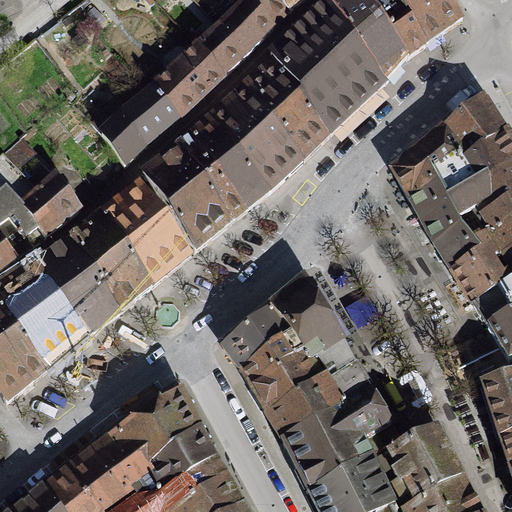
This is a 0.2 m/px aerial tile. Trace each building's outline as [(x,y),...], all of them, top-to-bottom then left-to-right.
[(285,32),(251,0),(207,47),(237,79),(285,32)] [(281,0),(250,0),(251,0),(285,32),(302,17),(281,0)] [(281,0),(302,17),(319,0),(281,0)] [(408,28),(381,0),(355,0),(339,13),(379,52),(408,28)] [(423,14),(411,0),(381,0),(408,28),(423,14)] [(434,0),(411,0),(423,14),(438,4),(434,0)] [(434,0),(438,4),(461,39),(479,27),(460,0),(434,0)] [(438,4),(423,14),(446,50),(461,39),(438,4)] [(379,52),(339,13),(279,70),(317,107),(379,52)] [(423,14),(408,28),(435,61),(446,50),(423,14)] [(408,28),(379,52),(407,85),(435,61),(408,28)] [(237,79),(207,47),(165,87),(195,119),(237,79)] [(379,52),(317,107),(350,143),(407,85),(379,52)] [(317,107),(279,70),(251,92),(329,165),(350,143),(317,107)] [(195,119),(165,87),(133,115),(160,147),(195,119)] [(329,165),(251,92),(226,117),(273,164),(301,192),(329,165)] [(511,143),(511,142),(479,104),(452,127),(481,166),(511,143)] [(160,147),(133,115),(101,142),(128,174),(160,147)] [(273,164),(226,117),(201,140),(245,184),(273,164)] [(511,174),(511,143),(481,166),(452,127),(396,175),(417,217),(466,188),(473,201),(511,174)] [(245,184),(201,140),(179,158),(223,202),(245,184)] [(223,202),(179,158),(148,183),(197,225),(223,202)] [(273,164),(245,184),(272,214),(301,192),(273,164)] [(83,206),(56,172),(21,200),(49,234),(83,206)] [(511,242),(511,174),(473,201),(484,220),(500,249),(511,242)] [(245,184),(223,202),(250,234),(272,214),(245,184)] [(417,217),(437,249),(484,220),(473,201),(466,188),(417,217)] [(0,303),(0,389),(14,410),(204,265),(140,194),(0,303)] [(223,202),(197,225),(227,256),(250,234),(223,202)] [(500,249),(484,220),(437,249),(457,280),(504,256),(500,249)] [(0,272),(20,257),(0,232),(0,272)] [(511,242),(500,249),(504,256),(457,280),(479,319),(511,297),(511,242)] [(312,277),(273,311),(297,334),(319,355),(337,376),(371,358),(312,277)] [(511,363),(511,297),(479,319),(511,363)] [(223,352),(242,379),(297,334),(273,311),(223,352)] [(319,355),(297,334),(242,379),(256,401),(319,355)] [(256,401),(267,423),(337,376),(319,355),(256,401)] [(390,386),(371,358),(337,376),(267,423),(282,449),(390,386)] [(390,386),(282,449),(298,478),(379,436),(410,416),(390,386)] [(496,437),(511,432),(511,388),(483,396),(496,437)] [(166,511),(225,469),(180,394),(144,416),(187,477),(157,495),(165,511),(166,511)] [(187,477),(144,416),(109,440),(157,495),(187,477)] [(426,511),(477,487),(435,416),(420,427),(394,444),(426,511)] [(511,432),(496,437),(509,478),(511,477),(511,432)] [(379,436),(298,478),(308,501),(391,458),(379,436)] [(135,511),(157,495),(109,440),(63,473),(91,511),(135,511)] [(411,511),(415,510),(391,458),(308,501),(313,511),(411,511)] [(248,511),(250,511),(244,497),(232,483),(225,469),(166,511),(165,511),(157,495),(135,511),(248,511)] [(91,511),(63,473),(37,491),(55,511),(91,511)] [(490,511),(477,487),(426,511),(490,511)] [(55,511),(37,491),(14,511),(55,511)]
